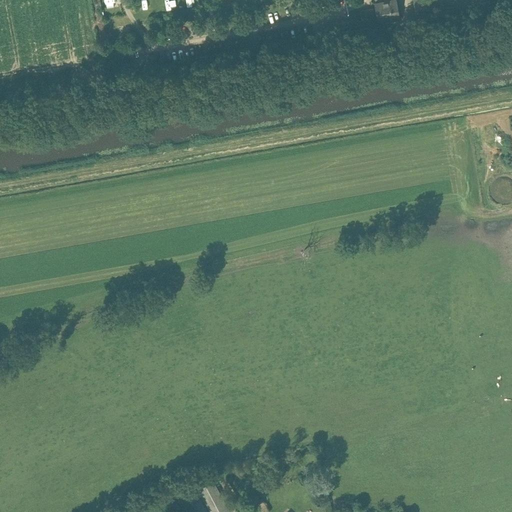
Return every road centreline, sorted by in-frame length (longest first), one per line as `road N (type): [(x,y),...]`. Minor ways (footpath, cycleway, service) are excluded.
road 1 (track): [(511,24),(0,120)]
road 2 (track): [(511,97),(0,187)]
road 3 (unknown): [(361,0),(191,40),(150,37),(125,0)]
